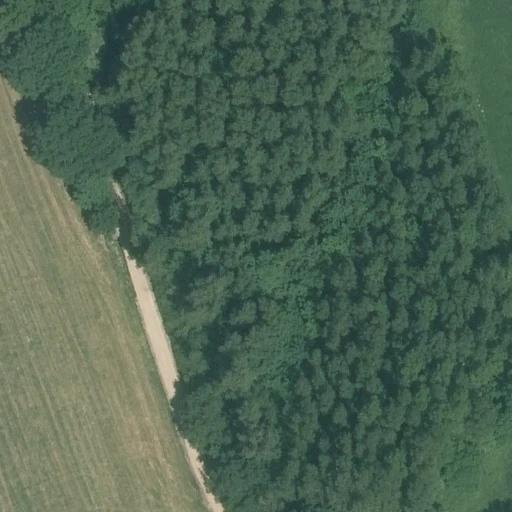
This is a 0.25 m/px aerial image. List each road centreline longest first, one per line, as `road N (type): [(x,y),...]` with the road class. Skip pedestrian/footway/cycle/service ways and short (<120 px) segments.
road 1 (track): [(31,0),(221,511)]
road 2 (track): [(139,0),(73,112)]
